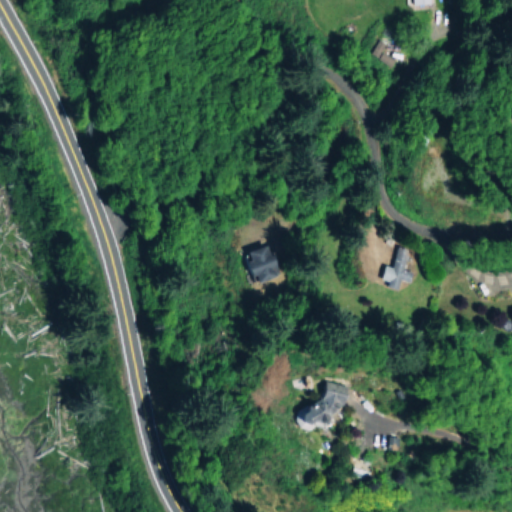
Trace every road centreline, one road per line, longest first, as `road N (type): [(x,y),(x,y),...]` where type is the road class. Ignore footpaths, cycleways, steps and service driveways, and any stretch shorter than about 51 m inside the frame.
road 1 (residential): [(108,229),(152,193),(165,138),(149,81),(156,36),(183,0),(239,13),(355,87),(375,119),(394,207),(426,227),(511,229)]
road 2 (secondary): [(184,511),(140,401),(108,229),(0,4)]
